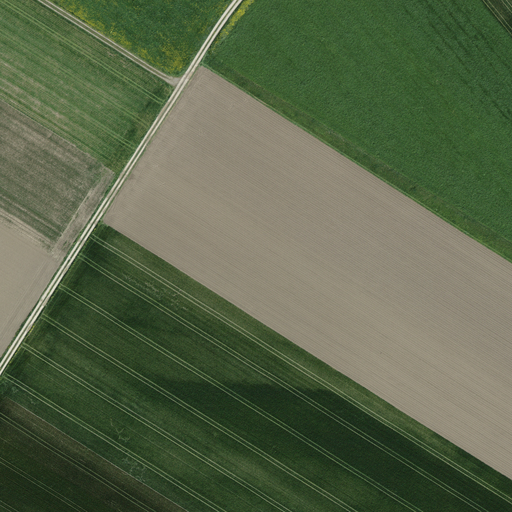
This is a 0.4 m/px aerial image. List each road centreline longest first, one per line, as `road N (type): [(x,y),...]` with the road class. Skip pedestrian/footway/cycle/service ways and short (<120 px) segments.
road 1 (track): [(233,0),(168,75),(0,344)]
road 2 (track): [(168,75),(47,0)]
